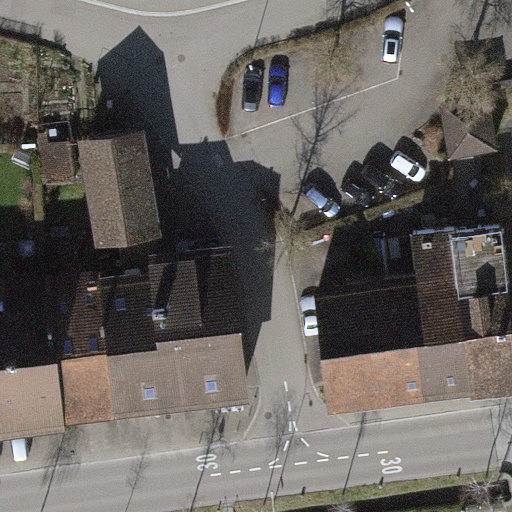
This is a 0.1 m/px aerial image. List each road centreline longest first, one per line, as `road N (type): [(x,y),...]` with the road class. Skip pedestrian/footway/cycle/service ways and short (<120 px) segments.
road 1 (residential): [(302,464),(262,263),(215,148),(149,64)]
road 2 (secondary): [(0,504),(302,464)]
road 3 (secondary): [(302,464),(511,433)]
road 4 (residential): [(345,0),(149,64)]
road 5 (residential): [(149,64),(77,29),(0,10)]
